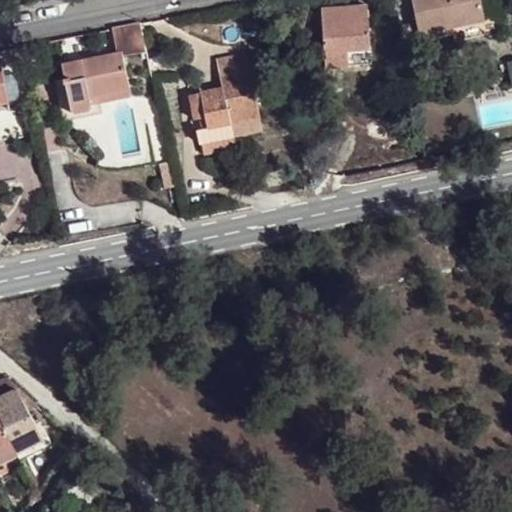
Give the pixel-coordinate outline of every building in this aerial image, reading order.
[(413,0),(420,34),(462,25),(485,21),(487,28),(488,38),(503,34),(496,0),(413,0)] [(326,67),(371,63),(367,6),(322,9),(326,67)] [(485,21),(462,25),(464,34),(487,28),(485,21)] [(141,23),(117,28),(121,52),(146,46),(141,23)] [(91,95),(129,86),(121,52),(63,65),(65,79),(73,112),(93,109),(91,95)] [(246,53),(217,59),(223,88),(190,95),(195,119),(204,117),(206,125),(197,128),(204,153),(233,145),(231,135),(263,129),(246,53)] [(0,103),(9,102),(2,64),(0,64),(0,103)] [(131,96),(129,86),(91,95),(93,109),(73,112),(65,79),(56,81),(65,121),(104,114),(102,103),(131,96)] [(17,389),(0,396),(0,415),(18,454),(20,458),(51,444),(49,439),(43,442),(21,397),(17,389)] [(0,462),(18,454),(0,415),(0,462)]
